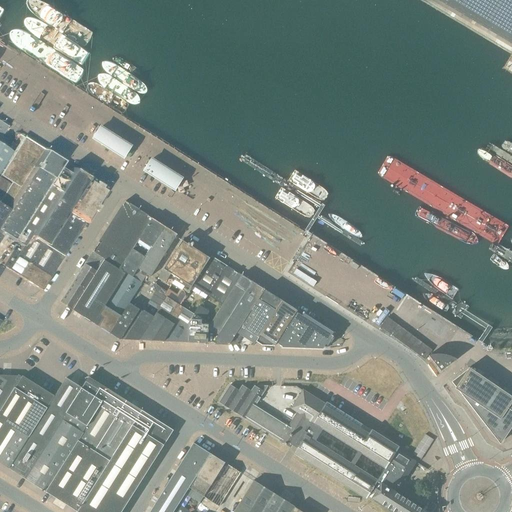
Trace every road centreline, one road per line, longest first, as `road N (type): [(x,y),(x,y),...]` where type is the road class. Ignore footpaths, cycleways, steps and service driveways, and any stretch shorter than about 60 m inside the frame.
road 1 (unclassified): [(368,338),(121,181)]
road 2 (unclassified): [(126,374),(141,356),(337,363),(368,338)]
road 3 (unclassified): [(343,511),(195,417)]
road 4 (unclassified): [(468,472),(444,418),(406,364),(368,338)]
road 5 (unclassified): [(37,317),(121,181)]
road 6 (unclassified): [(121,181),(0,104)]
